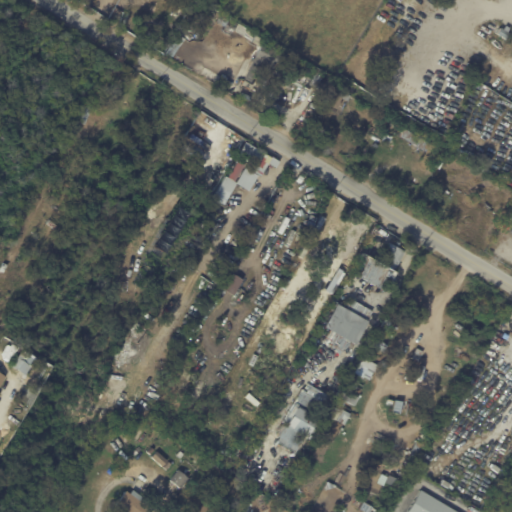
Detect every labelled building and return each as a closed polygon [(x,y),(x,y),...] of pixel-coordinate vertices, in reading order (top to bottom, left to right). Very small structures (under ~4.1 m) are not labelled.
[(275,67),(261,60),(251,82),(244,79),(254,56),(250,54),(253,48),(258,50),(261,43),(282,52),(275,67)] [(296,63),(316,73),(311,84),(306,81),(305,85),(289,77),(296,63)] [(430,143),(425,152),(381,125),(386,117),(430,143)] [(386,133),(393,137),(389,145),(374,137),(378,129),(386,133)] [(249,191),(265,162),(274,167),(278,161),(243,142),(234,159),(244,165),(234,183),(249,191)] [(223,204),(242,165),(231,160),(213,200),(223,204)] [(444,162),(440,170),(435,168),(439,160),(444,162)] [(385,289),(384,290),(352,273),(364,249),(383,259),(391,243),(404,249),(401,256),(406,259),(397,277),(392,274),(385,289)] [(365,319),(333,304),(322,328),(354,343),(365,319)] [(388,333),(384,340),(381,338),(381,339),(382,340),(378,349),(376,348),(363,374),(362,374),(357,384),(365,389),(356,406),(341,398),(354,371),(355,371),(361,361),(362,361),(368,348),(372,351),(374,348),(370,346),(379,329),(388,333)] [(33,357),(19,351),(11,367),(25,374),(33,357)] [(329,404),(320,419),(318,418),(308,435),(306,434),(297,450),(279,439),(307,391),(329,404)] [(400,400),(411,401),(411,403),(412,403),(412,406),(410,406),(409,415),(402,414),(393,412),(395,399),(400,400)] [(337,417),(342,408),(351,412),(345,424),(336,419),(337,417)] [(147,452),(151,446),(155,449),(151,455),(147,452)] [(181,450),(185,453),(181,458),(177,454),(181,450)] [(152,457),(157,451),(167,461),(162,466),(152,457)] [(163,467),(168,461),(172,465),(167,470),(163,467)] [(177,486),(170,480),(178,469),(189,478),(181,488),(177,486)] [(142,497),(155,506),(150,511),(121,511),(123,510),(116,505),(126,491),(130,494),(133,490),(142,497)] [(408,511),(421,490),(458,511),(408,511)]
